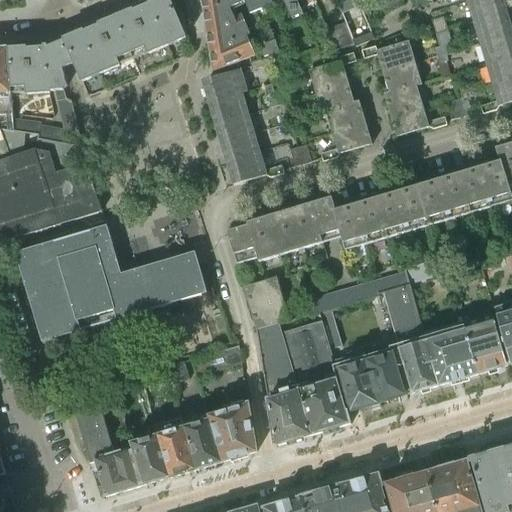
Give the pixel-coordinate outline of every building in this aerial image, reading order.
[(149,55),(186,39),(188,38),(187,38),(184,14),(178,15),(171,0),(158,0),(65,39),(66,40),(76,65),(84,82),(122,66),(119,59),(146,48),(149,55)] [(231,10),(226,0),(202,0),(207,31),(235,20),(235,19),(231,10)] [(247,3),(246,0),(226,0),(231,10),(245,4),(247,3)] [(273,4),(270,0),(246,0),(247,3),(245,4),(266,50),(269,57),(270,59),(280,54),(277,47),(278,47),(267,22),(262,25),(261,22),(278,15),(274,6),(273,4)] [(270,0),(273,4),(282,0),(284,0),(286,5),(293,20),(304,15),(301,10),(297,0),(270,0)] [(315,0),(297,0),(301,10),(317,4),(315,0)] [(357,0),(335,0),(346,24),(354,45),(355,48),(375,40),(357,0)] [(385,9),(395,5),(392,0),(385,0),(382,2),(385,9)] [(503,0),(479,0),(469,3),(475,25),(508,15),(503,0)] [(382,2),(372,6),(376,14),(385,9),(382,2)] [(363,10),(366,17),(376,14),(372,6),(363,10)] [(511,35),(511,29),(508,15),(475,25),(481,45),(511,35)] [(235,20),(207,31),(211,52),(248,37),(251,36),(242,16),(235,19),(235,20)] [(435,32),(447,28),(444,18),(432,21),(435,32)] [(336,52),(354,45),(346,24),(327,31),(330,39),(321,42),(326,53),(335,50),(336,52)] [(455,54),(447,28),(435,32),(439,48),(436,49),(440,64),(448,62),(447,57),(455,54)] [(377,44),(380,51),(407,43),(403,33),(377,44)] [(511,35),(481,45),(487,65),(511,57),(511,35)] [(248,37),(211,52),(214,73),(256,56),(248,37)] [(51,92),(55,92),(64,91),(67,87),(63,70),(70,67),(76,65),(66,40),(60,43),(47,48),(47,47),(8,50),(11,90),(26,89),(27,96),(51,95),(51,92)] [(377,52),(378,57),(383,73),(415,63),(409,43),(407,43),(380,51),(377,52)] [(296,57),(301,70),(301,71),(323,62),(318,48),(296,57)] [(376,48),(363,52),(362,52),(365,60),(378,57),(377,52),(376,48)] [(13,120),(13,115),(11,90),(8,50),(0,50),(0,116),(6,116),(8,134),(14,135),(14,132),(13,120)] [(340,59),(341,63),(342,63),(343,67),(356,63),(354,54),(340,59)] [(511,79),(511,57),(487,65),(493,85),(511,79)] [(252,71),(266,67),(265,63),(260,60),(250,63),(252,71)] [(316,93),(348,83),(343,67),(342,63),(341,63),(309,72),(316,93)] [(417,86),(417,87),(422,86),(415,63),(383,73),(389,93),(389,94),(417,86)] [(202,82),(209,103),(242,93),(247,92),(240,70),(202,82)] [(511,79),(493,85),(498,103),(499,106),(500,106),(511,102),(511,79)] [(355,105),(354,103),(348,83),(316,93),(323,115),(327,114),(327,113),(355,105)] [(271,109),(278,107),(274,92),(272,86),(264,88),(271,109)] [(384,95),(390,116),(423,106),(417,87),(417,86),(389,94),(389,93),(384,95)] [(282,89),(286,105),(294,102),(290,87),(287,88),(282,89)] [(282,89),(274,92),(278,107),(286,105),(282,89)] [(209,103),(215,124),(248,114),(242,93),(209,103)] [(467,98),(459,100),(464,118),(473,115),(467,98)] [(73,107),(72,104),(72,103),(66,100),(57,102),(59,110),(73,107)] [(464,118),(459,100),(451,103),(456,120),(464,118)] [(333,133),(366,124),(359,102),(354,103),(355,105),(327,113),(327,114),(333,133)] [(497,112),(500,106),(499,106),(498,103),(481,108),(483,116),(497,112)] [(429,128),(428,123),(423,106),(390,116),(397,138),(429,128)] [(73,107),(59,110),(61,116),(74,113),(73,107)] [(75,117),(74,114),(74,113),(61,116),(62,123),(76,120),(75,117)] [(221,145),(254,135),(248,114),(215,124),(221,145)] [(445,118),(428,123),(429,128),(434,131),(447,127),(445,118)] [(14,132),(20,133),(22,121),(13,120),(14,132)] [(77,127),(77,124),(76,120),(62,123),(63,126),(70,128),(73,128),(77,127)] [(372,145),(366,124),(333,133),(338,151),(340,155),(372,145)] [(45,141),(47,128),(41,126),(39,136),(38,136),(38,140),(45,141)] [(73,132),(70,146),(82,148),(80,139),(77,127),(73,128),(70,128),(69,132),(73,132)] [(51,142),(54,129),(47,128),(45,141),(51,142)] [(54,129),(51,142),(58,144),(60,130),(54,129)] [(66,131),(60,130),(58,144),(64,145),(66,131)] [(64,145),(70,146),(73,132),(69,132),(66,131),(64,145)] [(0,163),(35,152),(37,140),(37,137),(14,132),(14,135),(8,134),(1,133),(0,132),(0,163)] [(221,145),(227,165),(260,155),(254,135),(221,145)] [(82,148),(37,140),(35,152),(0,163),(0,244),(102,213),(87,165),(82,148)] [(307,146),(299,149),(304,166),(312,163),(307,146)] [(511,187),(511,147),(497,152),(501,166),(502,165),(509,189),(510,188),(511,187)] [(295,168),(304,166),(299,149),(290,151),(295,168)] [(337,159),(340,155),(338,151),(321,155),(324,164),(337,159)] [(267,177),(265,172),(260,155),(227,165),(234,187),(266,177),(267,177)] [(502,165),(501,166),(487,170),(487,169),(486,169),(486,167),(485,167),(483,168),(480,171),(475,172),(476,173),(461,178),(472,215),(511,202),(511,195),(510,188),(509,189),(502,165)] [(282,167),(265,172),(267,177),(266,177),(271,179),(285,175),(282,167)] [(430,227),(472,215),(461,178),(446,182),(445,181),(444,179),(441,180),(438,183),(434,185),(434,186),(419,190),(430,227)] [(392,198),(377,203),(388,239),(430,227),(419,190),(404,195),(403,194),(402,192),(400,192),(396,196),(392,197),(392,198)] [(333,201),(317,206),(317,205),(316,205),(316,203),(313,204),(310,207),(305,208),(306,209),(291,214),(302,251),(323,244),(342,239),(346,252),(388,239),(377,203),(362,207),(362,206),(361,204),(358,205),(355,208),(351,209),(351,210),(337,215),(333,201)] [(259,263),(302,251),(291,214),(276,218),(275,218),(274,215),(271,216),(268,219),(264,221),(264,222),(248,227),(258,260),(259,263)] [(107,227),(91,232),(95,249),(60,260),(55,242),(16,254),(43,344),(82,332),(78,322),(114,312),(117,322),(208,295),(195,253),(122,275),(107,227)] [(258,260),(248,227),(228,233),(238,266),(258,260)] [(411,286),(449,275),(444,258),(406,269),(411,286)] [(397,275),(402,290),(409,288),(405,273),(397,275)] [(402,290),(397,275),(390,278),(394,292),(402,290)] [(390,278),(382,280),(386,294),(394,292),(390,278)] [(277,279),(244,288),(257,332),(280,326),(280,325),(290,322),(277,279)] [(379,296),(383,295),(386,294),(382,280),(374,282),(379,296)] [(374,282),(367,284),(371,299),(379,296),(374,282)] [(363,301),(369,299),(371,299),(367,284),(359,286),(363,301)] [(359,286),(351,289),(355,303),(363,301),(359,286)] [(386,294),(383,295),(395,335),(399,350),(412,393),(411,394),(411,395),(438,388),(426,343),(411,287),(409,288),(402,290),(394,292),(386,294)] [(348,305),(355,303),(351,289),(344,291),(348,305)] [(348,305),(344,291),(336,293),(340,307),(348,305)] [(340,307),(336,293),(328,295),(332,310),(340,307)] [(325,312),(332,310),(328,295),(321,297),(325,312)] [(317,314),(325,312),(321,297),(313,300),(317,314)] [(317,314),(313,300),(305,302),(309,316),(317,314)] [(511,312),(497,317),(511,364),(510,365),(510,367),(511,366),(511,312)] [(332,356),(344,353),(332,313),(321,317),(322,323),(332,356)] [(283,334),(314,437),(351,425),(348,414),(347,414),(337,380),(331,358),(333,357),(322,323),(283,334)] [(466,331),(479,376),(509,367),(509,365),(508,366),(495,323),(466,331)] [(278,447),(314,437),(283,334),(280,326),(257,332),(276,445),(278,447)] [(426,343),(438,388),(479,376),(466,331),(426,343)] [(197,379),(242,366),(239,347),(192,361),(197,379)] [(367,362),(380,405),(409,396),(409,394),(407,395),(395,354),(367,362)] [(351,413),(380,405),(367,362),(339,370),(351,413)] [(173,386),(190,381),(185,363),(168,368),(173,386)] [(96,464),(106,498),(144,487),(132,448),(114,454),(98,398),(116,394),(112,380),(70,392),(74,405),(73,405),(90,465),(96,464)] [(222,464),(257,453),(248,399),(207,411),(209,417),(208,418),(222,464)] [(182,425),(196,472),(222,464),(208,418),(183,425),(182,425)] [(156,433),(170,479),(196,472),(182,425),(183,425),(182,420),(156,428),(157,433),(156,433)] [(132,448),(144,487),(170,479),(156,433),(130,440),(133,448),(132,448)] [(510,511),(509,508),(511,507),(511,448),(472,461),(486,511),(510,511)] [(481,511),(468,462),(455,466),(455,465),(440,470),(427,474),(438,511),(481,511)] [(438,511),(427,474),(414,478),(414,477),(387,486),(394,511),(438,511)] [(389,511),(379,476),(341,487),(341,486),(340,487),(347,511),(389,511)] [(347,511),(340,487),(303,498),(306,511),(347,511)] [(264,511),(306,511),(303,498),(302,498),(264,510),(264,511)]
